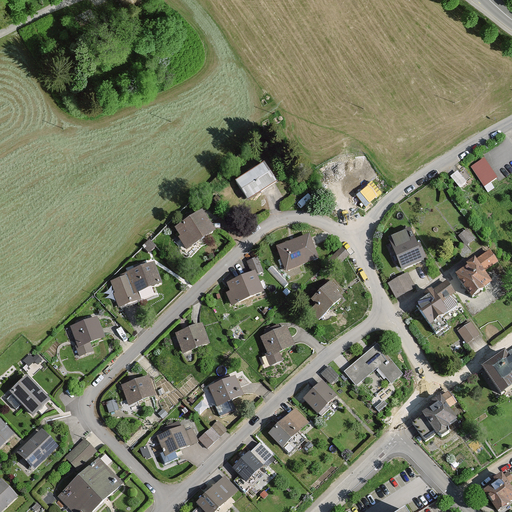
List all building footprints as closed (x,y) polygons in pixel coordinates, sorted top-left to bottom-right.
[(496,178),(483,159),(471,167),(483,186),(496,178)] [(264,166),(235,185),(248,204),(276,185),(264,166)] [(214,236),(200,215),(174,233),(188,254),(214,236)] [(412,232),(388,241),(400,273),(424,264),(412,232)] [(311,237),(278,248),(287,272),(320,261),(311,237)] [(488,255),(456,280),(473,303),(493,287),(485,277),(498,268),(488,255)] [(156,265),(110,283),(121,310),(143,302),(140,294),(164,285),(156,265)] [(265,296),(256,274),(229,286),(232,293),(229,294),(234,308),(265,296)] [(407,276),(388,285),(396,302),(415,292),(407,276)] [(328,281),(307,301),(328,325),(352,305),(328,281)] [(464,309),(447,284),(426,298),(435,311),(422,320),(430,332),(464,309)] [(95,353),(92,345),(106,340),(98,319),(71,329),(82,358),(95,353)] [(474,324),(458,334),(473,356),(489,346),(474,324)] [(205,327),(176,335),(182,356),(211,347),(205,327)] [(287,329),(261,340),(272,367),(284,362),(281,354),(295,349),(287,329)] [(392,385),(404,375),(377,346),(345,374),(357,387),(378,369),(392,385)] [(511,365),(505,356),(482,373),(501,401),(511,392),(511,365)] [(330,368),(322,376),(332,386),(340,378),(330,368)] [(237,373),(210,394),(225,421),(248,404),(237,373)] [(11,394),(35,417),(51,401),(28,377),(11,394)] [(148,378),(122,387),(130,408),(156,399),(148,378)] [(324,384),(305,402),(321,417),(339,399),(324,384)] [(472,430),(450,402),(426,421),(446,449),(472,430)] [(311,426),(296,410),(269,436),(285,452),(311,426)] [(0,421),(0,451),(15,436),(0,421)] [(217,424),(199,441),(209,450),(226,434),(217,424)] [(183,429),(158,438),(165,457),(198,445),(193,431),(185,434),(183,429)] [(42,431),(19,455),(35,472),(59,448),(42,431)] [(97,455),(84,442),(66,459),(78,472),(97,455)] [(248,485),(265,468),(251,454),(234,471),(248,485)] [(94,511),(123,486),(99,461),(59,499),(71,511),(94,511)] [(494,511),(511,500),(511,492),(501,476),(480,490),(494,511)] [(0,483),(0,511),(2,511),(18,498),(2,482),(0,483)] [(225,494),(216,486),(197,506),(203,511),(219,511),(228,503),(222,497),(225,494)]
